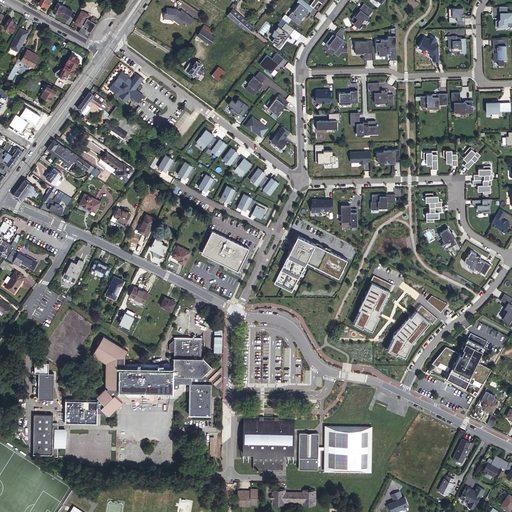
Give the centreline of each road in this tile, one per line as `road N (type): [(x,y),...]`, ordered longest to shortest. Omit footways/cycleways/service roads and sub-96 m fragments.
road 1 (residential): [(301,180),(460,178),(464,222),(511,257)]
road 2 (residential): [(110,41),(301,180)]
road 3 (residential): [(237,312),(292,327),(325,370),(402,394)]
road 4 (residential): [(299,73),(480,74)]
road 5 (unclassified): [(74,231),(233,310)]
road 6 (residential): [(511,258),(482,300),(429,347),(402,394)]
road 7 (residential): [(402,394),(511,448)]
